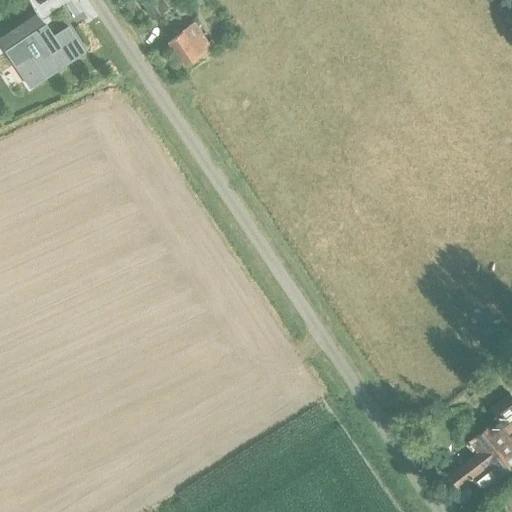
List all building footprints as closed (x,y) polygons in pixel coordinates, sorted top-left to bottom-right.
[(30,0),(0,20),(0,38),(6,46),(45,20),(31,0),(30,0)] [(167,6),(163,0),(141,0),(153,16),(167,6)] [(170,41),(185,64),(216,43),(213,37),(207,41),(193,20),(188,23),(191,27),(170,41)] [(16,65),(30,86),(84,49),(69,26),(55,35),(48,24),(24,40),(33,54),(16,65)] [(501,464),(511,455),(511,444),(496,423),(470,443),(478,453),(449,475),(460,490),(498,460),(501,464)]
